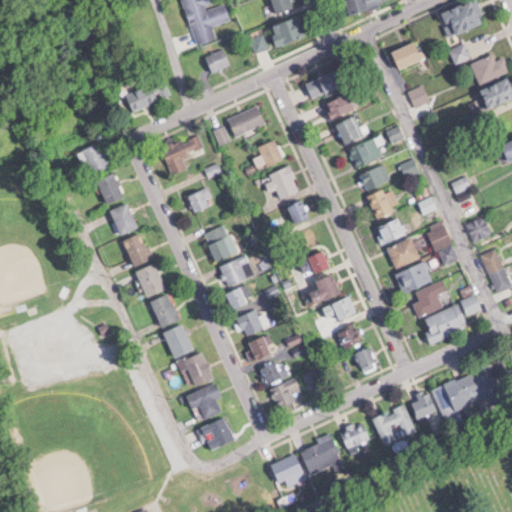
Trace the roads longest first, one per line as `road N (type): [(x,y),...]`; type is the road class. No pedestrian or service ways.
road 1 (residential): [(269,71),(408,373)]
road 2 (residential): [(129,134),(265,435)]
road 3 (residential): [(425,0),(129,134)]
road 4 (residential): [(265,435),(505,332)]
